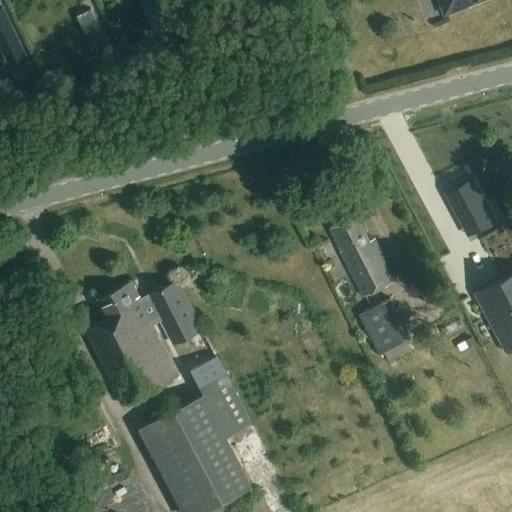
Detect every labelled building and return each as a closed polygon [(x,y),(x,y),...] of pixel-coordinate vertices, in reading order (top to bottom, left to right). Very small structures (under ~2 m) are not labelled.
[(178,13),(172,0),(145,0),(162,38),(184,29),(185,28),(178,13)] [(475,0),(440,0),(445,14),(467,6),(466,4),(475,0)] [(3,7),(0,8),(0,48),(8,65),(27,56),(3,7)] [(98,26),(84,32),(90,46),(104,40),(98,26)] [(473,177),(443,193),(451,207),(467,199),(483,228),(496,220),(473,177)] [(495,195),(504,215),(511,211),(511,203),(505,190),(495,195)] [(372,244),(357,216),(330,230),(341,249),(340,252),(364,295),(394,279),(375,242),(372,244)] [(333,254),(320,258),(323,271),(336,267),(333,254)] [(511,274),(476,293),(507,351),(511,348),(511,274)] [(149,320),(159,315),(195,388),(201,385),(228,439),(251,427),(179,282),(149,296),(149,297),(141,301),(132,282),(98,299),(107,318),(85,329),(123,406),(177,379),(149,320)] [(390,299),(360,314),(382,355),(412,340),(390,299)] [(53,334),(29,345),(36,359),(60,348),(53,334)] [(200,511),(252,485),(204,395),(139,429),(183,511),(200,511)]
